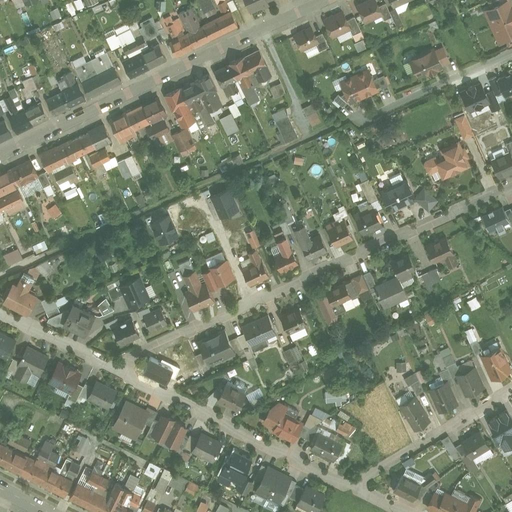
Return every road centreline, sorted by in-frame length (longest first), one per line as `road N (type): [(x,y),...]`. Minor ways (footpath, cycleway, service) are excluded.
road 1 (residential): [(511,187),(136,354),(121,370)]
road 2 (residential): [(0,155),(326,0)]
road 3 (residential): [(121,370),(349,486)]
road 4 (residential): [(511,387),(349,486)]
road 5 (residential): [(511,54),(366,120)]
road 6 (residential): [(0,310),(121,370)]
